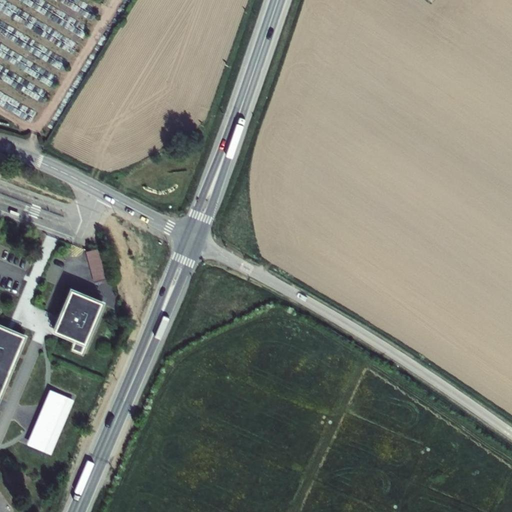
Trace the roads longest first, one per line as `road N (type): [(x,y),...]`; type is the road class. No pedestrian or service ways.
road 1 (unclassified): [(191,239),(357,331),(511,435)]
road 2 (primary): [(76,511),(191,239)]
road 3 (primary): [(191,239),(277,0)]
road 4 (residential): [(0,147),(191,239)]
